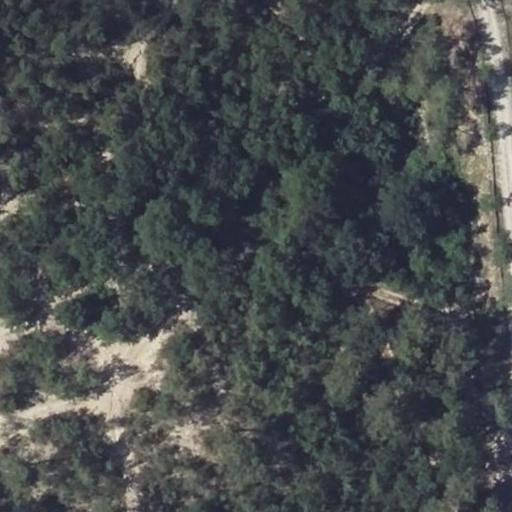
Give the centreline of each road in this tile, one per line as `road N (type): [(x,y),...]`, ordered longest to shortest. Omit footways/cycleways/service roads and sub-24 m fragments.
road 1 (track): [(484,0),(511,247)]
road 2 (track): [(0,426),(42,405),(105,415),(129,472),(131,511)]
road 3 (track): [(511,373),(455,511)]
